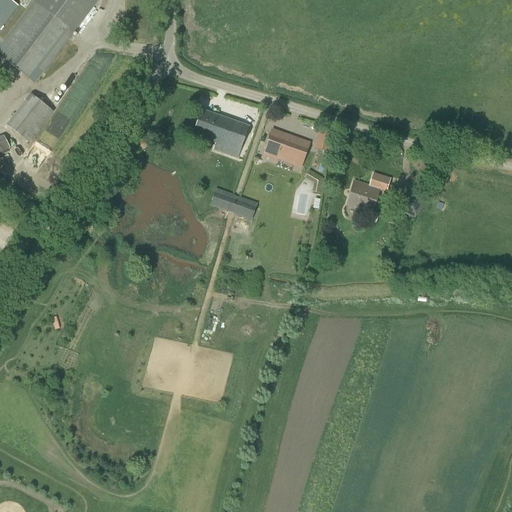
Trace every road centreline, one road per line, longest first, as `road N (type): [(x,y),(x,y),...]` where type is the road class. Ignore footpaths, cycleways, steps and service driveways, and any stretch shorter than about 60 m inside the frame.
road 1 (unclassified): [(511,167),(162,63)]
road 2 (tertiary): [(0,310),(162,63)]
